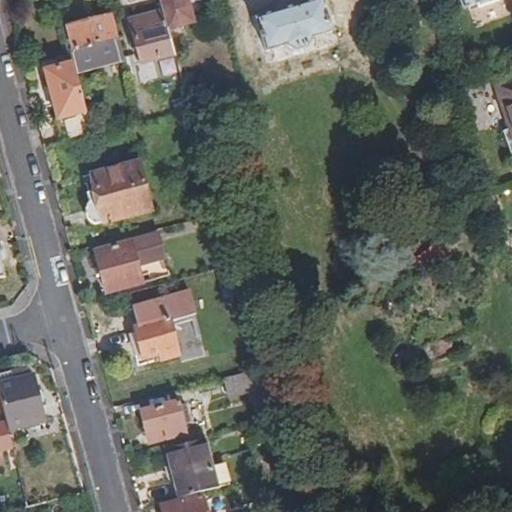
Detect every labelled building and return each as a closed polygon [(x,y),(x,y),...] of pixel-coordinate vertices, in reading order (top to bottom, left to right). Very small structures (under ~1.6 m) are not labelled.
[(167,28),(192,20),(186,0),(159,0),(163,13),(167,28)] [(334,35),(321,0),(259,21),(268,56),(287,50),(290,57),(301,52),(301,46),(334,35)] [(508,0),(451,0),(456,15),(508,0)] [(163,13),(129,23),(142,66),(175,57),(167,28),(163,13)] [(112,18),(69,29),(80,73),(124,62),(112,18)] [(55,121),(86,113),(73,64),(43,72),(55,121)] [(511,81),(496,87),(511,132),(511,81)] [(92,137),(87,121),(58,128),(62,145),(92,137)] [(90,205),(97,227),(152,211),(138,163),(91,177),(97,201),(90,205)] [(0,235),(0,279),(10,277),(0,235)] [(97,253),(107,293),(144,284),(139,266),(166,259),(159,235),(97,253)] [(230,266),(226,249),(213,253),(217,270),(230,266)] [(167,298),(136,307),(140,323),(136,325),(143,358),(159,354),(161,360),(180,355),(167,298)] [(23,375),(0,381),(0,406),(6,429),(7,434),(42,425),(30,382),(25,383),(23,375)] [(256,375),(223,383),(227,398),(260,389),(256,375)] [(176,402),(139,412),(146,433),(163,429),(167,439),(185,433),(176,402)] [(277,442),(271,422),(260,425),(266,444),(277,442)] [(0,458),(12,456),(7,434),(6,429),(0,430),(0,458)] [(205,441),(166,452),(180,499),(229,485),(224,464),(211,467),(205,441)] [(204,511),(201,496),(161,508),(162,511),(204,511)]
